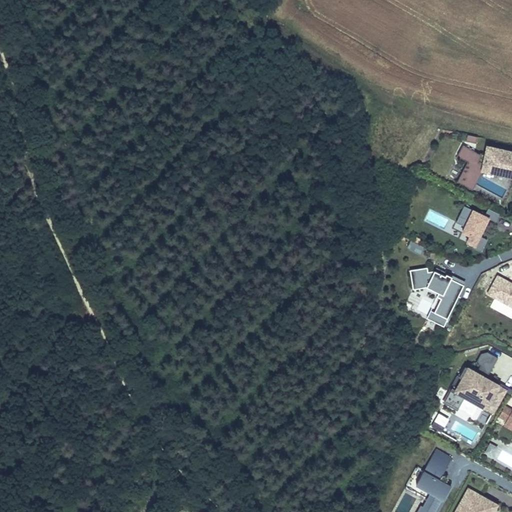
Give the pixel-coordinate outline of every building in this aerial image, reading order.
[(477,143),(478,137),(468,134),(466,141),(477,143)] [(511,152),(488,147),(484,165),(478,162),(482,155),(463,145),(457,156),(468,162),(457,182),(468,187),(471,182),(476,184),(483,170),(511,176),(511,152)] [(495,222),(499,214),(488,209),(484,217),(464,207),(456,223),(465,227),(462,233),(470,237),(467,243),(475,247),(474,249),(481,252),(487,240),(480,237),(489,219),(495,222)] [(424,246),(411,240),(407,247),(421,254),(424,246)] [(411,271),(414,290),(428,288),(439,294),(438,298),(442,300),(435,313),(448,320),(465,286),(453,279),(453,278),(447,275),(447,276),(435,272),(429,273),(428,268),(411,271)] [(466,283),(437,268),(435,272),(447,276),(447,275),(453,278),(453,279),(465,286),(466,283)] [(511,281),(498,274),(487,294),(511,307),(511,281)] [(442,300),(438,298),(427,319),(445,327),(448,320),(435,313),(442,300)] [(490,371),(497,358),(487,352),(480,353),(475,363),(480,365),(475,373),(464,366),(459,376),(462,378),(457,387),(453,384),(443,401),(454,407),(455,405),(458,407),(465,395),(483,406),(481,409),(490,414),(504,390),(490,382),(491,381),(482,377),(486,369),(490,371)] [(511,390),(511,389),(487,375),(490,371),(486,369),(482,377),(491,381),(490,382),(504,390),(511,393),(511,390)] [(456,375),(451,383),(453,384),(457,387),(462,378),(459,376),(456,375)] [(470,421),(477,407),(464,401),(457,416),(470,421)] [(511,411),(503,406),(498,415),(506,419),(511,411)] [(511,408),(511,411),(506,419),(503,424),(511,428),(511,408)] [(450,420),(436,412),(428,425),(442,433),(450,420)] [(452,458),(436,449),(417,485),(431,492),(423,506),(421,505),(417,511),(437,511),(442,503),(439,501),(441,498),(443,499),(445,494),(447,495),(452,486),(440,480),(452,458)] [(454,511),(495,511),(500,504),(468,487),(454,511)]
